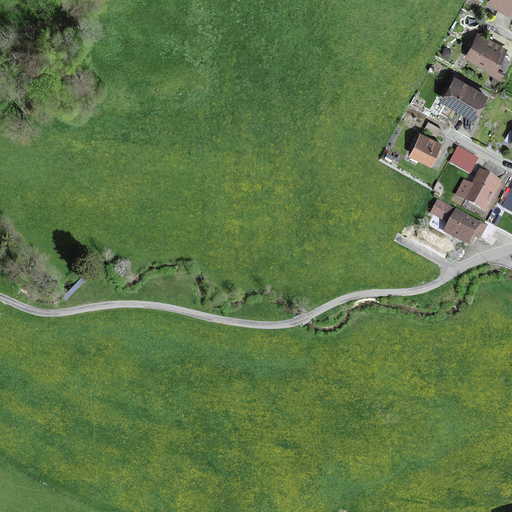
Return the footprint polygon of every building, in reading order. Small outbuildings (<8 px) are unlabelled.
[(511,0),(491,0),(509,10),(511,3),(511,0)] [(499,78),(508,60),(511,55),(481,38),(476,47),(472,45),(466,56),(492,70),(490,73),(499,78)] [(454,79),(442,99),(467,113),(473,116),(484,97),(454,79)] [(423,129),(435,136),(439,129),(427,122),(423,129)] [(430,163),(439,144),(419,135),(410,153),(430,163)] [(480,158),(458,147),(449,162),(470,174),(480,158)] [(489,180),(487,182),(478,177),(465,200),(484,210),(498,185),(489,180)] [(471,236),(478,240),(485,227),(478,223),(477,226),(437,204),(432,214),(450,224),(445,232),(467,244),(471,236)]
